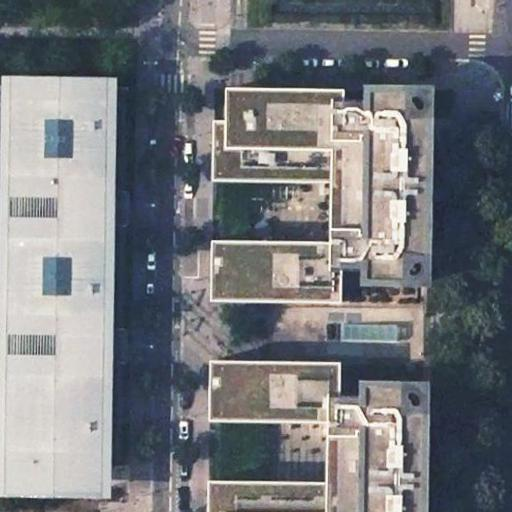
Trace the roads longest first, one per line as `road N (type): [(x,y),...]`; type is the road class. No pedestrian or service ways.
road 1 (residential): [(169,41),(161,511)]
road 2 (residential): [(169,41),(471,45),(511,19)]
